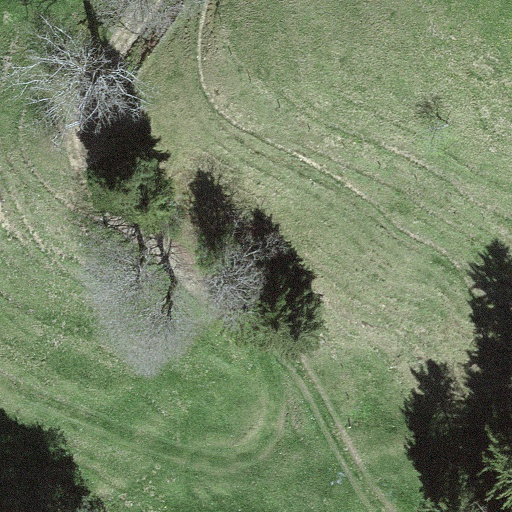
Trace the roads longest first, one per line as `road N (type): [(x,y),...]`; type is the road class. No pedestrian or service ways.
road 1 (track): [(395,511),(269,336),(117,208),(92,177),(82,143),(85,104),(150,0)]
road 2 (track): [(0,377),(173,453),(262,454),(280,396),(269,336)]
